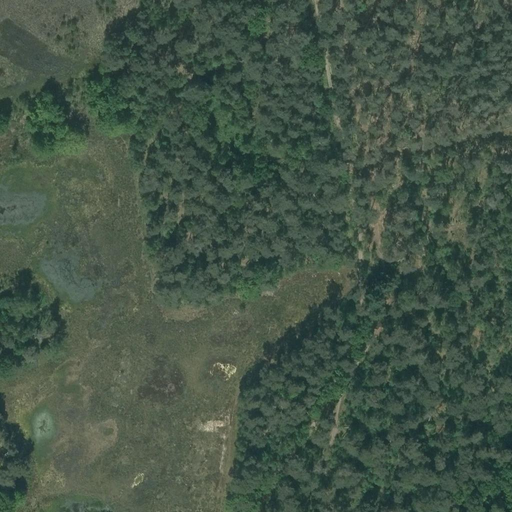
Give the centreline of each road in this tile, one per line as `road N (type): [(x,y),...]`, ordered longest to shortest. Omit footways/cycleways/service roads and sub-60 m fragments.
road 1 (track): [(259,511),(316,421),(364,316),(359,236),(308,0)]
road 2 (unknown): [(331,511),(325,460),(341,394),(379,326),(386,296),(338,0)]
